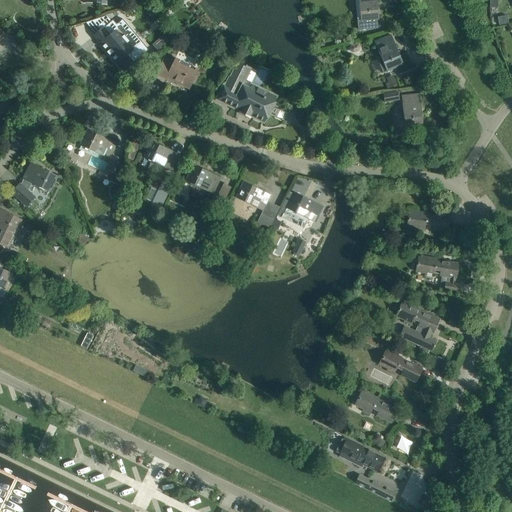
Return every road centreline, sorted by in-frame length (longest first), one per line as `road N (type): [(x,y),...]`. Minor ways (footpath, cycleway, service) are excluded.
road 1 (unclassified): [(454,186),(308,166),(109,102)]
road 2 (unclassified): [(465,511),(450,436),(455,397),(493,306),(497,252),(492,231),(454,186)]
road 3 (unclassified): [(278,511),(0,376)]
road 4 (residential): [(489,130),(422,26),(415,0)]
